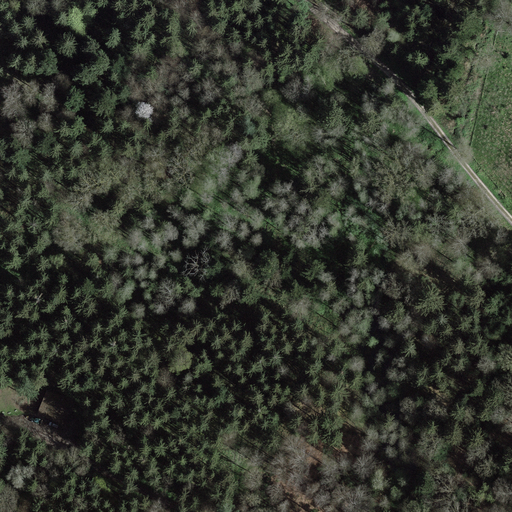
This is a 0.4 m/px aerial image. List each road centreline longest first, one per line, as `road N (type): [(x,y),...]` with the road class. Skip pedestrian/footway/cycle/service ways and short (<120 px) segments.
road 1 (track): [(296,0),(378,64),(511,220)]
road 2 (track): [(189,511),(21,423)]
road 3 (track): [(0,275),(33,356),(21,423)]
